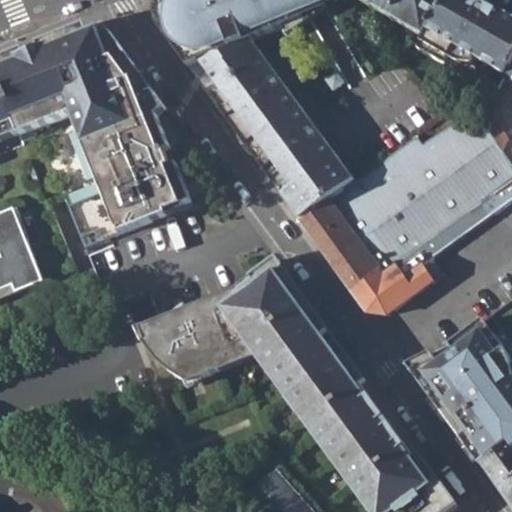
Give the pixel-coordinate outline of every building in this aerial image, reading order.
[(250,41),(329,9),(324,2),(322,0),(167,0),(164,33),(301,220),(354,182),(250,41)] [(352,0),(423,40),(446,0),(352,0)] [(509,74),(511,67),(511,20),(476,0),(446,0),(423,40),(418,49),(448,65),(452,57),(478,68),(483,59),(509,74)] [(328,1),(324,2),(329,9),(336,20),(340,17),(328,1)] [(94,22),(0,59),(0,66),(25,133),(28,139),(37,136),(34,130),(76,114),(123,236),(156,225),(154,218),(193,204),(178,165),(174,167),(168,153),(172,152),(158,116),(167,110),(135,67),(114,34),(101,39),(94,22)] [(394,35),(384,48),(388,59),(412,43),(394,35)] [(373,69),(379,64),(373,55),(379,46),(359,36),(352,42),(373,69)] [(0,143),(25,133),(0,66),(0,143)] [(481,121),(503,153),(511,138),(511,67),(509,74),(481,121)] [(511,199),(511,167),(511,166),(503,153),(481,121),(462,115),(419,144),(415,138),(354,182),(301,220),(350,291),(367,316),(389,318),(437,284),(424,264),(445,248),(511,199)] [(0,299),(43,282),(14,210),(0,215),(0,299)] [(433,511),(454,498),(421,455),(414,460),(361,385),(367,381),(277,259),(250,279),(255,287),(243,295),(241,290),(137,330),(144,341),(151,350),(161,360),(170,368),(180,376),(194,384),(261,360),(372,511),(433,511)] [(483,320),(471,328),(497,363),(509,355),(483,320)] [(407,366),(483,469),(509,450),(511,453),(511,362),(511,358),(509,355),(497,363),(471,328),(451,343),(407,366)] [(511,453),(509,450),(483,469),(511,508),(511,453)] [(264,511),(309,511),(274,467),(246,489),(264,511)] [(463,511),(454,498),(433,511),(463,511)]
